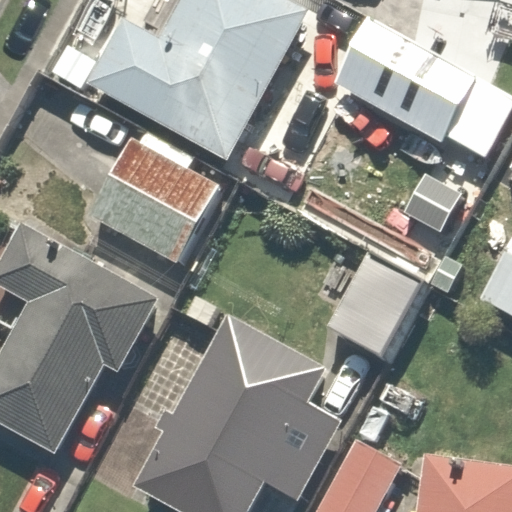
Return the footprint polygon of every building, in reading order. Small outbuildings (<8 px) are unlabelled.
[(312,19),(278,0),(191,0),(171,40),(131,21),(95,95),(230,162),(312,19)] [(481,82),(375,23),(343,80),(487,160),(511,115),(511,106),(478,87),(481,82)] [(223,194),(132,141),(91,213),(182,265),(223,194)] [(168,311),(27,228),(0,265),(0,326),(16,335),(0,367),(0,424),(56,457),(111,370),(129,383),(168,311)] [(511,246),(482,300),(511,317),(511,246)] [(428,290),(369,255),(328,325),(387,360),(428,290)] [(331,375),(226,324),(135,493),(166,511),(260,511),(268,499),(304,509),(345,431),(320,409),(331,375)] [(370,511),(398,461),(357,439),(317,511),(370,511)] [(511,511),(511,475),(431,464),(424,511),(511,511)]
